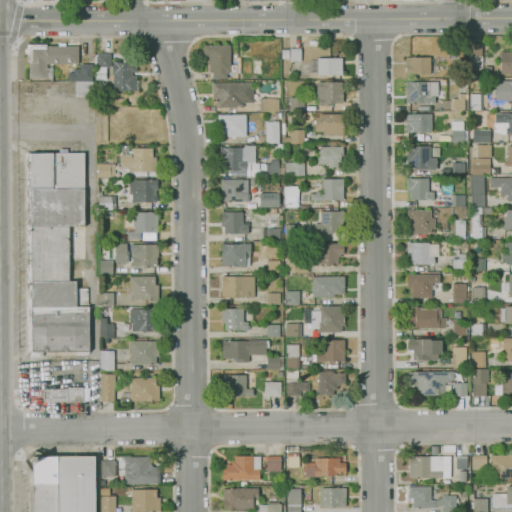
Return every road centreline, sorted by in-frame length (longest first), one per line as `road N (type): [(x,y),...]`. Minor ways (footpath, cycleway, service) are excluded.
road 1 (residential): [(133,0),(162,42),(189,164),(191,511)]
road 2 (residential): [(511,425),(0,428)]
road 3 (residential): [(511,16),(0,17)]
road 4 (residential): [(373,18),(377,511)]
